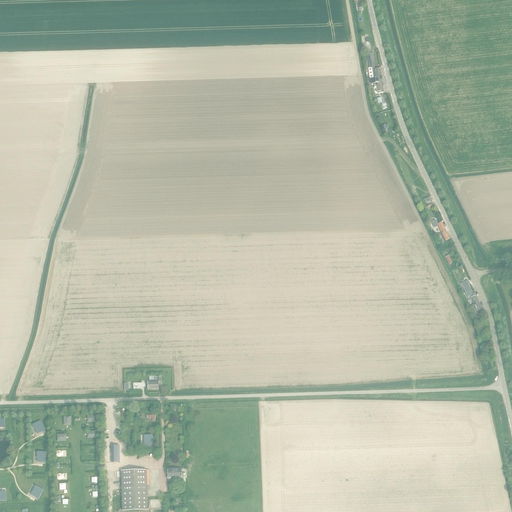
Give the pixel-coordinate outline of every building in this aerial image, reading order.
[(370,62),(372,77),(381,76),(379,68),(375,69),(373,56),(368,57),(367,57),(367,62),(370,62)] [(376,83),(378,93),(383,92),(382,82),(373,83),(376,83)] [(442,233),(446,231),(442,222),(437,224),(437,223),(437,222),(436,222),(435,220),(431,222),(434,228),(438,226),(442,233)] [(470,295),(466,282),(461,284),(466,297),(470,295)] [(481,309),(478,302),(473,304),(471,305),(474,312),(476,312),(479,317),(482,316),(479,310),(481,309)] [(159,389),(159,382),(160,382),(160,377),(156,377),(156,382),(148,382),(148,389),(159,389)] [(36,423),(33,425),(37,433),(40,431),(40,432),(45,430),(40,420),(36,422),(36,423)] [(40,452),(37,452),(37,461),(40,461),(40,462),(45,462),(45,451),(40,451),(40,452)] [(185,473),(181,473),(181,469),(168,469),(168,479),(183,479),(183,482),(186,482),(185,473)] [(148,510),(146,470),(121,471),(122,511),(148,510)] [(35,486),(31,494),(34,495),(34,496),(38,499),(43,489),(39,487),(38,488),(35,486)]
